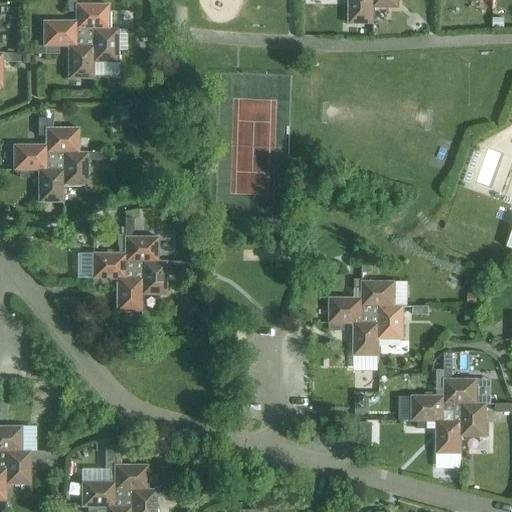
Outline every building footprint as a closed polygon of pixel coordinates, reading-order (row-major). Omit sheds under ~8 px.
[(67,0),(68,14),(74,13),(76,6),(76,0),(67,0)] [(348,0),(349,25),(374,25),(374,8),(373,8),(373,0),(348,0)] [(373,0),(373,8),(374,8),(398,8),(398,0),(373,0)] [(75,39),(84,39),(83,31),(107,31),(107,6),(76,6),(74,13),(74,23),(75,39)] [(503,19),(492,19),(492,29),(503,29),(503,19)] [(58,48),(67,48),(84,48),(84,39),(75,39),(74,23),(42,23),(42,48),(44,48),(58,48)] [(83,31),(84,39),(91,39),(91,64),(92,64),(116,63),(116,31),(107,31),(83,31)] [(125,39),(134,39),(134,31),(125,31),(125,39)] [(67,48),(67,81),(92,80),(92,64),(91,64),(91,39),(84,39),(84,48),(67,48)] [(0,88),(0,89),(0,63),(19,63),(19,55),(0,54),(0,88)] [(129,106),(113,106),(113,122),(129,122),(129,106)] [(53,110),(45,110),(45,119),(45,127),(45,129),(52,129),(52,119),(53,119),(53,110)] [(45,137),(45,146),(45,163),(54,163),(54,155),(77,154),(78,129),(52,129),(45,129),(45,119),(37,119),(37,137),(45,137)] [(28,171),(37,171),(54,171),(54,163),(45,163),(45,146),(12,146),(12,171),(18,171),(18,179),(28,179),(28,171)] [(54,155),(54,163),(62,163),(62,187),(87,187),(86,161),(92,161),(96,163),(105,163),(105,154),(77,154),(54,155)] [(124,156),(113,156),(114,169),(124,168),(124,156)] [(37,171),(37,203),(62,203),(62,187),(62,163),(54,163),(54,171),(37,171)] [(118,249),(118,256),(124,256),(124,271),(132,271),(132,264),(156,264),(156,239),(131,239),(131,234),(132,234),(132,220),(123,220),(124,229),(123,237),(116,237),(116,247),(118,249)] [(106,281),(116,281),(116,280),(133,280),(132,271),(124,271),(124,256),(118,256),(91,255),(91,281),(91,288),(97,288),(106,288),(106,281)] [(132,264),(132,271),(140,271),(140,297),(164,297),(165,270),(172,270),(174,272),(184,272),(192,272),(193,264),(184,263),(174,263),(165,264),(156,264),(132,264)] [(361,273),(369,273),(369,263),(361,263),(361,273)] [(116,280),(116,281),(115,313),(140,313),(140,297),(140,271),(132,271),(133,280),(116,280)] [(360,290),(360,299),(361,299),(361,316),(370,316),(370,307),(393,308),(393,307),(393,283),(360,283),(360,281),(353,280),(353,290),(360,290)] [(467,295),(467,305),(476,305),(476,295),(467,295)] [(344,325),(353,325),(353,324),(370,324),(370,316),(361,316),(361,299),(360,299),(328,299),(328,325),(328,332),(344,332),(344,325)] [(370,307),(370,316),(378,316),(378,340),(402,340),(402,307),(393,307),(393,308),(370,307)] [(413,307),(413,316),(421,315),(429,315),(428,307),(421,307),(413,307)] [(476,311),(465,311),(465,321),(476,321),(476,311)] [(353,324),(353,325),(353,357),(378,357),(378,340),(378,316),(370,316),(370,324),(353,324)] [(232,331),(232,341),(242,342),(242,331),(232,331)] [(443,388),(443,398),(444,398),(444,413),(453,413),(453,405),(476,406),(476,405),(476,381),(450,381),(450,376),(452,376),(452,355),(444,355),(444,361),(443,371),(436,371),(436,379),(436,388),(443,388)] [(360,399),(359,404),(364,407),(369,404),(369,399),(364,396),(360,399)] [(426,423),(436,423),(436,422),(453,423),(453,413),(444,413),(444,398),(443,398),(411,397),(411,423),(417,423),(417,430),(426,430),(426,423)] [(494,414),(504,414),(511,413),(511,404),(494,405),(494,414)] [(453,405),(453,413),(460,414),(460,439),(461,439),(485,439),(485,405),(476,405),(476,406),(453,405)] [(436,422),(436,423),(436,455),(461,455),(461,439),(460,439),(460,414),(453,413),(453,423),(436,422)] [(0,453),(20,453),(20,429),(0,428),(0,453)] [(113,457),(121,457),(121,447),(113,447),(113,457)] [(0,453),(0,461),(4,461),(4,486),(5,486),(29,486),(29,460),(35,460),(35,461),(38,462),(56,462),(56,453),(47,453),(38,453),(29,453),(20,453),(0,453)] [(112,474),(112,484),(113,484),(113,500),(122,500),(122,492),(145,492),(145,491),(145,467),(112,467),(112,465),(105,465),(106,474),(112,474)] [(96,511),(96,509),(106,509),(122,509),(122,500),(113,500),(113,484),(112,484),(80,483),(80,509),(86,509),(86,511),(96,511)] [(122,492),(122,500),(130,500),(130,511),(154,511),(154,498),(160,498),(164,500),(173,500),(173,491),(164,491),(154,492),(145,491),(145,492),(122,492)] [(106,509),(105,511),(130,511),(130,500),(122,500),(122,509),(106,509)]
